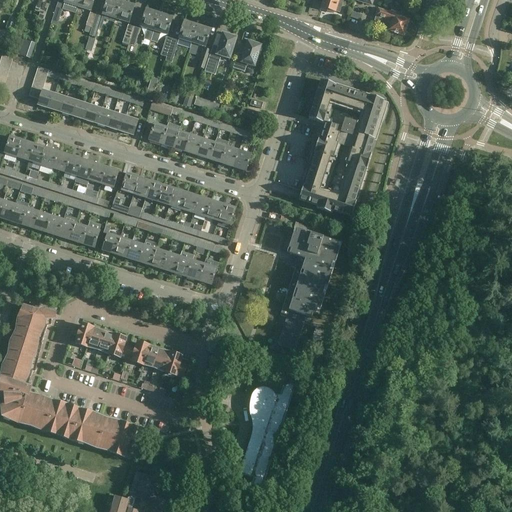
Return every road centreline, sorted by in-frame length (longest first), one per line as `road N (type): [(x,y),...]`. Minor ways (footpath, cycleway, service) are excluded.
road 1 (residential): [(202,350),(72,310),(50,380),(172,419),(204,413)]
road 2 (residential): [(258,198),(0,116)]
road 3 (primary): [(312,511),(397,255)]
road 4 (residential): [(210,305),(0,237)]
road 5 (residential): [(258,198),(308,34)]
road 6 (primary): [(397,255),(448,123)]
road 7 (primary): [(432,118),(397,255)]
road 8 (residential): [(0,448),(123,489)]
road 9 (residential): [(210,305),(230,289),(258,198)]
